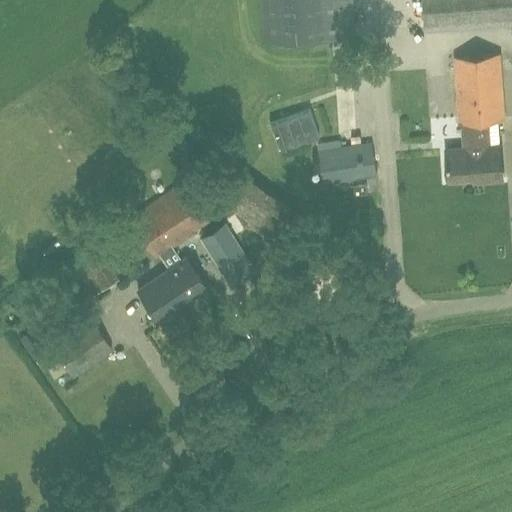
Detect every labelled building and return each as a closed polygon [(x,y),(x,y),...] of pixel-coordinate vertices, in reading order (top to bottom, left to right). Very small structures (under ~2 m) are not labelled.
[(261,0),(265,42),(335,37),(332,0),(261,0)] [(511,0),(422,0),(425,29),(511,22),(511,0)] [(462,122),(464,148),(446,149),(449,179),(484,176),(485,180),(501,179),(499,145),(487,146),(485,120),(503,119),(498,55),(453,58),(457,122),(462,122)] [(356,93),(343,94),(344,114),(358,113),(356,93)] [(270,123),(279,151),(319,137),(310,110),(270,123)] [(157,126),(142,138),(170,172),(184,161),(157,126)] [(323,183),(375,175),(371,144),(318,151),(323,183)] [(268,236),(289,207),(233,166),(212,195),(268,236)] [(156,319),(178,305),(204,287),(186,257),(181,260),(172,246),(192,232),(191,231),(207,220),(182,182),(127,218),(153,257),(158,254),(167,267),(136,288),(156,319)] [(232,286),(254,271),(224,224),(201,238),(232,286)] [(96,293),(118,279),(105,259),(83,273),(96,293)] [(18,305),(23,314),(41,306),(37,296),(18,305)] [(77,313),(44,336),(71,376),(110,349),(90,319),(84,323),(77,313)] [(121,358),(135,350),(129,341),(116,350),(121,358)]
